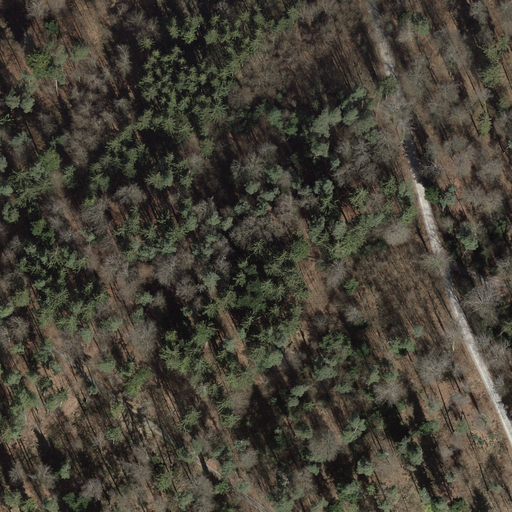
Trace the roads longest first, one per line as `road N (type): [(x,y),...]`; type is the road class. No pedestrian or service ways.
road 1 (track): [(511,453),(439,254),(370,0)]
road 2 (track): [(41,332),(266,511)]
